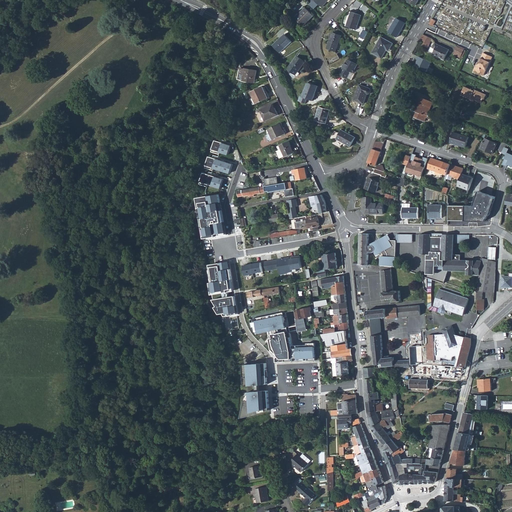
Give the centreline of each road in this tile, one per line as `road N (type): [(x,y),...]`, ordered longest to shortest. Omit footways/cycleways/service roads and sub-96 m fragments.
road 1 (tertiary): [(393,502),(362,412),(347,235)]
road 2 (tertiary): [(320,175),(261,51),(181,0)]
road 3 (tertiary): [(511,302),(477,340),(434,494)]
road 4 (residential): [(493,230),(502,189),(497,172),(372,129)]
road 5 (residential): [(372,129),(345,113),(317,56),(321,26),(345,0)]
road 6 (tertiary): [(349,225),(493,230)]
road 7 (residential): [(372,129),(387,83),(434,0)]
